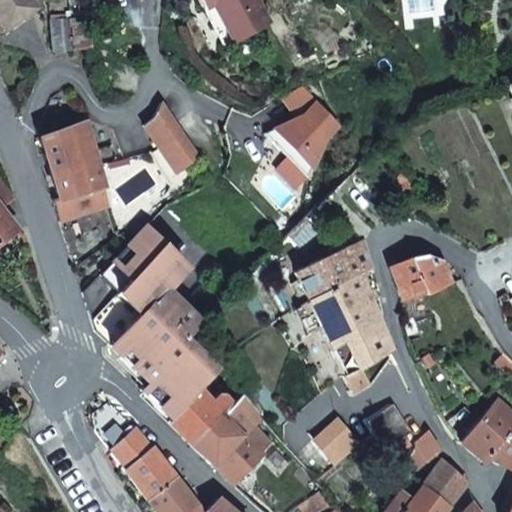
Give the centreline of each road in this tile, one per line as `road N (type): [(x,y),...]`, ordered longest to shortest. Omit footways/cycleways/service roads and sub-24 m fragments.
road 1 (residential): [(471,269),(450,249),(397,238),(378,259),(395,309),(397,348),(455,457),(482,470)]
road 2 (residential): [(160,0),(149,103),(126,116),(97,113),(78,87),(53,77),(11,150)]
road 3 (unclassified): [(66,354),(77,337),(11,150)]
road 4 (residential): [(92,382),(101,377),(125,394),(249,511)]
road 5 (residential): [(64,406),(82,456),(125,511)]
